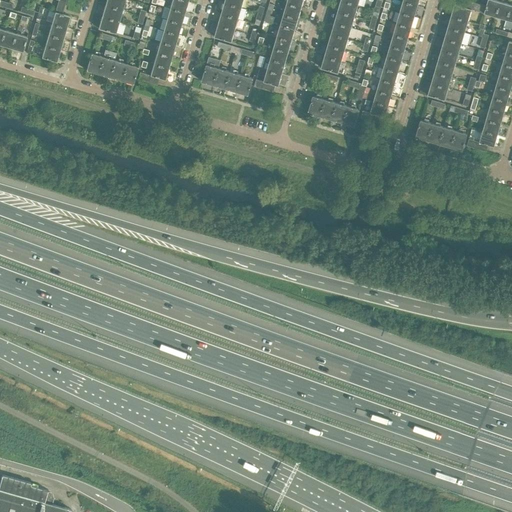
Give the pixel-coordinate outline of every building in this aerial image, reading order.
[(58,0),(55,11),(62,13),(66,2),(58,0)] [(106,0),(105,5),(122,10),(125,0),(106,0)] [(185,0),(171,0),(170,8),(184,12),(188,1),(185,0)] [(342,0),(340,0),(338,11),(355,16),(358,5),(342,0)] [(379,0),(376,0),(374,10),(379,11),(382,1),(379,0)] [(403,0),(400,12),(415,17),(418,5),(403,0)] [(466,0),(461,0),(460,5),(471,9),(473,9),(475,2),(466,0)] [(487,0),(486,6),(483,13),(494,16),(499,1),(494,0),(487,0)] [(510,4),(499,1),(494,16),(505,19),(510,4)] [(225,2),(221,13),(238,18),(242,7),(225,2)] [(287,2),(283,14),(298,18),(301,7),(287,2)] [(486,6),(475,2),(473,9),(483,13),(486,6)] [(454,4),(451,16),(468,21),(471,9),(460,5),(454,4)] [(105,5),(102,16),(119,21),(122,10),(105,5)] [(170,8),(166,19),(181,23),(184,12),(170,8)] [(374,10),(371,20),(376,22),(379,11),(374,10)] [(55,11),(52,22),(67,27),(70,16),(62,14),(62,13),(55,11)] [(338,11),(334,22),(352,27),(355,16),(338,11)] [(400,12),(397,23),(411,28),(415,17),(400,12)] [(221,13),(218,24),(235,29),(238,18),(221,13)] [(283,14),(280,25),(295,29),(298,18),(283,14)] [(119,21),(102,16),(98,28),(103,29),(115,33),(119,21)] [(451,16),(448,27),(465,32),(468,21),(451,16)] [(376,22),(371,20),(360,17),(359,21),(370,24),(368,28),(374,29),(376,22)] [(166,19),(163,30),(178,34),(181,23),(166,19)] [(52,22),(48,33),(63,38),(67,27),(52,22)] [(334,22),(331,33),(348,38),(352,27),(334,22)] [(397,23),(393,34),(408,39),(411,28),(397,23)] [(235,29),(218,24),(215,36),(220,38),(231,41),(235,29)] [(280,25),(277,36),(292,41),(295,29),(280,25)] [(448,27),(444,38),(461,44),(465,32),(448,27)] [(0,45),(12,48),(16,33),(4,30),(0,45)] [(163,30),(160,41),(175,45),(178,34),(163,30)] [(16,33),(12,48),(23,52),(25,45),(27,37),(16,33)] [(48,33),(45,45),(60,49),(63,38),(48,33)] [(331,33),(328,44),(345,50),(348,38),(331,33)] [(393,34),(390,45),(405,50),(408,39),(393,34)] [(277,36),(274,47),(288,52),(292,41),(277,36)] [(444,38),(441,50),(458,55),(461,44),(444,38)] [(160,41),(157,53),(171,57),(175,45),(160,41)] [(328,44),(325,56),(342,61),(345,50),(328,44)] [(60,49),(45,45),(42,57),(56,61),(60,49)] [(390,45),(387,56),(402,61),(405,50),(390,45)] [(274,47),(270,58),(285,63),(288,52),(274,47)] [(441,50),(438,61),(455,66),(458,55),(441,50)] [(511,54),(506,52),(503,64),(511,66),(511,54)] [(86,70),(98,74),(103,57),(91,53),(86,70)] [(157,53),(153,63),(168,68),(171,57),(157,53)] [(342,61),(325,56),(321,68),(326,69),(338,73),(342,61)] [(387,56),(384,68),(398,72),(402,61),(387,56)] [(98,74),(110,77),(115,60),(103,57),(98,74)] [(270,58),(267,69),(282,73),(285,63),(270,58)] [(110,77),(121,80),(126,63),(115,60),(110,77)] [(438,61),(434,72),(452,77),(455,66),(438,61)] [(126,63),(121,80),(133,84),(135,78),(138,67),(126,63)] [(153,63),(150,75),(159,78),(165,79),(168,68),(153,63)] [(202,81),(213,85),(218,68),(207,64),(202,81)] [(511,66),(503,64),(500,75),(511,78),(511,66)] [(213,85),(225,88),(230,71),(218,68),(213,85)] [(384,68),(380,79),(395,83),(398,72),(384,68)] [(267,69),(264,81),(276,85),(279,86),(282,73),(267,69)] [(225,88),(237,91),(242,75),(230,71),(225,88)] [(138,79),(145,81),(147,74),(140,72),(138,79)] [(434,72),(431,84),(449,88),(452,77),(434,72)] [(147,74),(145,81),(157,85),(159,78),(150,75),(147,74)] [(242,75),(237,91),(248,95),(251,85),(253,78),(242,75)] [(511,78),(500,75),(496,86),(511,90),(511,85),(511,78)] [(254,86),(262,88),(264,81),(256,79),(254,86)] [(380,79),(377,90),(392,94),(395,83),(380,79)] [(264,81),(262,88),(274,92),(276,85),(264,81)] [(449,88),(431,84),(428,95),(433,96),(445,100),(449,88)] [(496,86),(493,97),(507,101),(511,90),(496,86)] [(377,90),(374,101),(388,105),(392,94),(377,90)] [(308,112),(320,116),(325,99),(313,96),(308,112)] [(493,97),(490,108),(504,113),(507,101),(493,97)] [(320,116),(332,119),(337,102),(325,99),(320,116)] [(374,101),(370,113),(382,116),(385,117),(388,105),(374,101)] [(332,119),(343,123),(348,106),(337,102),(332,119)] [(348,106),(343,123),(355,126),(358,116),(360,109),(348,106)] [(490,108),(486,119),(501,124),(504,113),(490,108)] [(361,117),(368,119),(370,113),(363,110),(361,117)] [(370,113),(368,119),(380,123),(382,116),(370,113)] [(486,119),(483,130),(498,135),(501,124),(486,119)] [(416,137),(428,140),(433,123),(421,120),(416,137)] [(428,140),(440,144),(445,127),(433,123),(428,140)] [(440,144),(451,147),(456,130),(445,127),(440,144)] [(456,130),(451,147),(462,151),(464,145),(467,134),(456,130)] [(483,130),(479,142),(488,145),(494,146),(498,135),(483,130)] [(475,141),(473,147),(486,151),(488,145),(479,142),(475,141)] [(0,511),(70,511),(71,509),(51,504),(52,501),(50,492),(47,491),(47,490),(30,485),(31,483),(2,475),(0,479),(0,511)]
